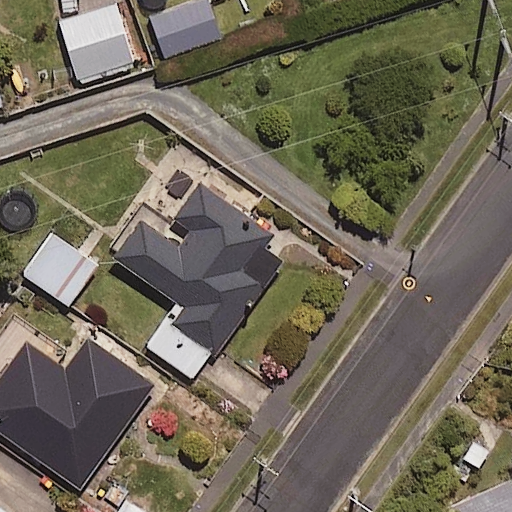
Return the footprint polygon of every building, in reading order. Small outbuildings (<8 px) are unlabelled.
[(219,37),(207,0),(199,0),(150,16),(163,55),(219,37)] [(132,58),(114,1),(59,19),(77,76),(132,58)] [(171,221),(144,202),(108,253),(178,302),(148,346),(196,380),(283,255),(239,224),(245,215),(198,183),(171,221)] [(96,264),(51,232),(23,273),(68,304),(96,264)] [(78,487),(153,386),(114,357),(122,347),(94,326),(11,437),(78,487)] [(511,511),(511,478),(450,505),(453,511),(511,511)] [(151,511),(132,496),(119,511),(151,511)]
